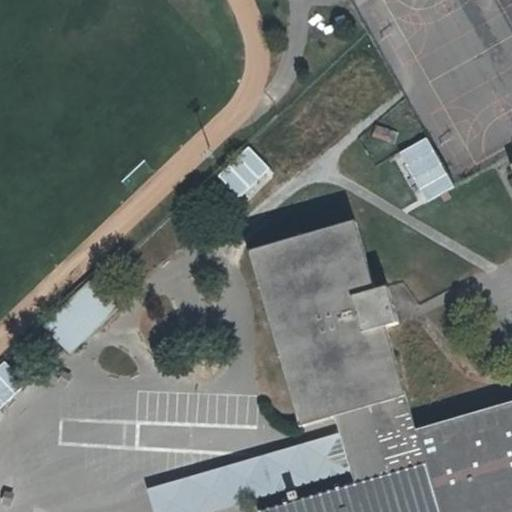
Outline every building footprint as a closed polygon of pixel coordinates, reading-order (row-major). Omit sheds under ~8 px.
[(397,148),(381,122),(359,136),(375,161),(397,148)] [(419,204),(451,187),(425,136),(393,152),(419,204)] [(218,174),(242,201),(271,175),(247,148),(218,174)] [(329,416),(335,437),(346,475),(348,483),(268,505),(269,511),(511,511),(511,398),(421,424),(392,323),(403,320),(393,285),(383,288),(364,220),(261,249),(309,421),(329,416)] [(66,354),(122,303),(96,275),(40,326),(66,354)] [(0,408),(25,385),(4,363),(0,366),(0,408)]
